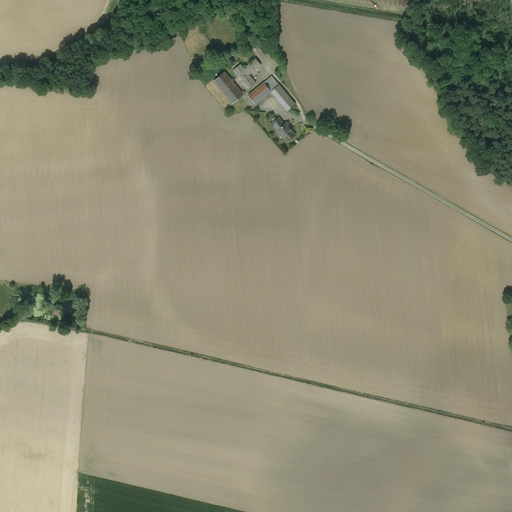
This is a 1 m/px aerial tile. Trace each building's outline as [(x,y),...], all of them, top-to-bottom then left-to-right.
[(243,69),(240,65),(233,71),(238,77),(248,89),(255,83),(248,75),(260,65),(255,59),(243,69)] [(232,81),(225,72),(214,81),(224,94),(235,85),(232,81)] [(274,74),(249,94),(256,102),(271,90),(288,110),(297,103),(274,74)] [(235,85),(224,94),(232,104),(243,95),(241,92),(235,85)] [(286,123),(280,115),(272,121),(288,140),(297,132),(288,121),(286,123)]
